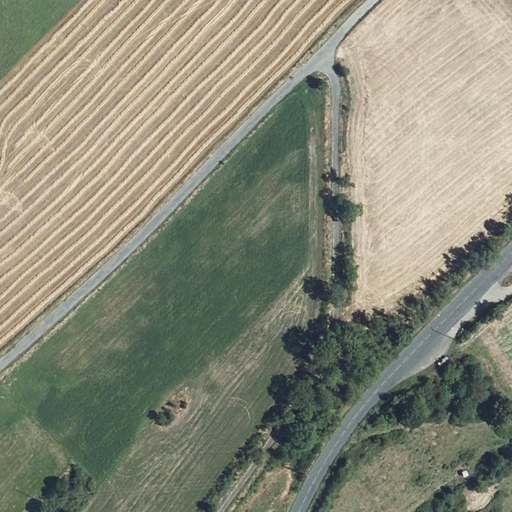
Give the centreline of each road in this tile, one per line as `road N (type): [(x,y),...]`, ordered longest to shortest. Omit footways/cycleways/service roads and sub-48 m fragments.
road 1 (unclassified): [(0,367),(324,52)]
road 2 (tertiary): [(470,293),(373,393),(299,511)]
